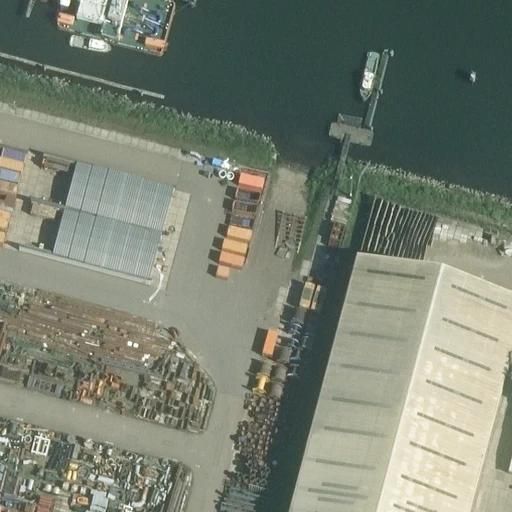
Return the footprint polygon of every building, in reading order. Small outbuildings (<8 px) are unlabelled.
[(328,255),(330,230),(307,228),(306,253),(328,255)] [(224,253),(226,242),(199,238),(193,278),(220,282),(218,291),(229,293),(233,268),(248,270),(250,257),(224,253)] [(281,256),(266,310),(310,322),(325,269),(281,256)] [(466,511),(511,340),(511,311),(353,269),(288,511),(466,511)] [(68,382),(74,357),(53,352),(47,377),(68,382)] [(252,363),(244,390),(260,394),(267,368),(252,363)] [(65,447),(115,460),(123,432),(72,418),(65,447)] [(124,474),(157,482),(159,472),(153,471),(156,458),(130,451),(124,474)]
